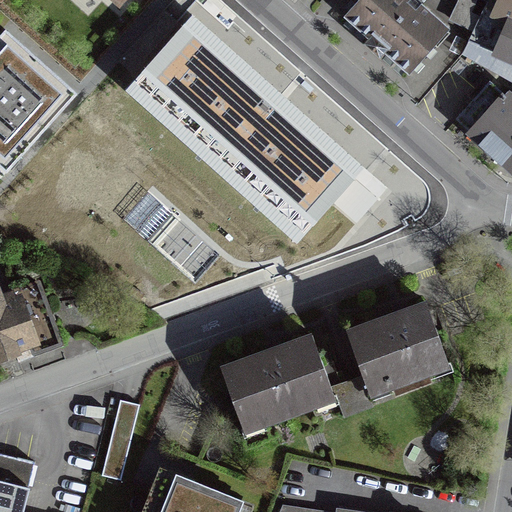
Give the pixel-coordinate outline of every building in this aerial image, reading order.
[(433,42),(447,26),(417,0),(357,0),(358,0),(358,1),(344,16),(369,38),(372,38),(372,37),(377,36),(385,43),(385,49),(384,49),(384,52),(409,74),(423,58),(436,44),(433,42)] [(488,1),(485,0),(459,0),(451,18),(474,29),(488,1)] [(511,0),(488,0),(488,1),(485,7),(511,18),(511,0)] [(511,18),(485,7),(474,29),(469,39),(462,53),(511,80),(511,92),(510,94),(511,95),(511,18)] [(270,101),(187,27),(131,90),(297,237),(353,174),(270,101)] [(20,42),(7,56),(0,49),(0,142),(18,159),(77,93),(20,42)] [(511,95),(510,94),(509,93),(506,96),(490,82),(457,118),(511,168),(511,95)] [(16,354),(33,348),(34,352),(60,343),(38,283),(12,292),(0,296),(0,356),(15,351),(16,354)] [(396,313),(396,312),(348,329),(370,391),(449,362),(427,302),(396,313)] [(244,428),(334,395),(312,334),(269,350),(268,349),(221,366),(244,428)] [(407,454),(419,460),(428,443),(416,437),(407,454)] [(0,511),(22,511),(35,461),(0,452),(0,511)] [(242,511),(245,507),(169,476),(154,511),(242,511)]
